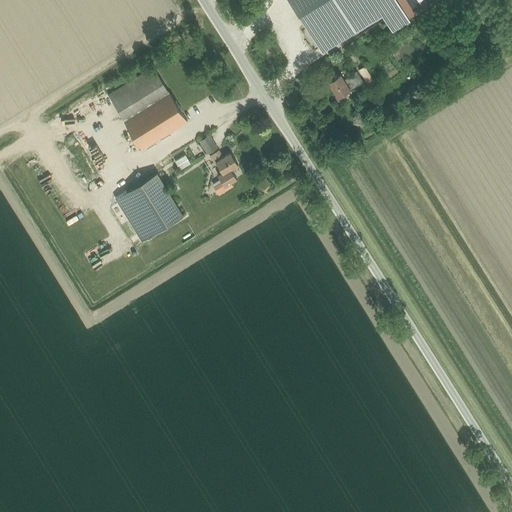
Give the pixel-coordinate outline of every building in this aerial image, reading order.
[(293,0),(322,46),(383,8),(393,25),(407,16),(401,7),(396,0),(293,0)] [(396,0),(401,7),(407,16),(433,0),(396,0)] [(280,31),(290,26),(278,3),(269,8),(280,31)] [(186,122),(169,94),(152,67),(107,95),(124,122),(124,121),(141,150),(186,122)] [(366,83),(373,79),(364,67),(358,70),(366,83)] [(340,75),(327,83),(336,97),(349,89),(349,90),(362,81),(356,71),(349,75),(350,76),(343,80),(340,75)] [(79,135),(82,140),(95,134),(93,129),(79,135)] [(209,135),(198,141),(206,154),(217,148),(209,135)] [(85,145),(89,151),(96,145),(92,139),(85,145)] [(193,153),(198,150),(194,144),(189,146),(193,153)] [(179,165),(188,158),(182,150),(173,158),(179,165)] [(218,151),(209,156),(214,164),(215,163),(222,173),(217,176),(224,187),(223,190),(227,191),(228,184),(236,179),(230,170),(237,166),(230,153),(222,158),(218,151)] [(143,241),(152,235),(183,215),(156,173),(116,198),(143,241)]
